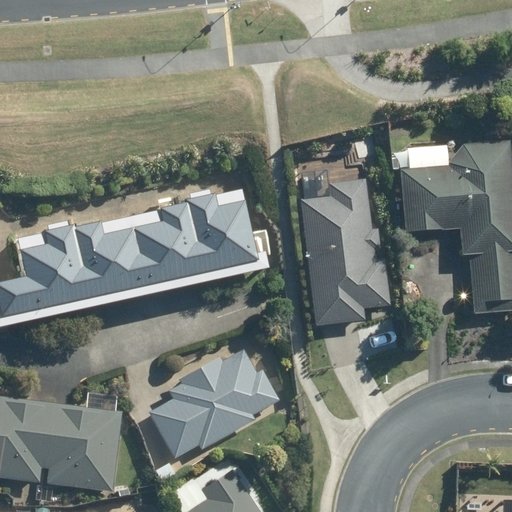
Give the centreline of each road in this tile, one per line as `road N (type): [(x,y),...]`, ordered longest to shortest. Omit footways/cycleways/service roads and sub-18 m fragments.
road 1 (residential): [(0,353),(68,362),(208,325)]
road 2 (residential): [(365,511),(369,478),(416,417),(465,401),(511,400)]
